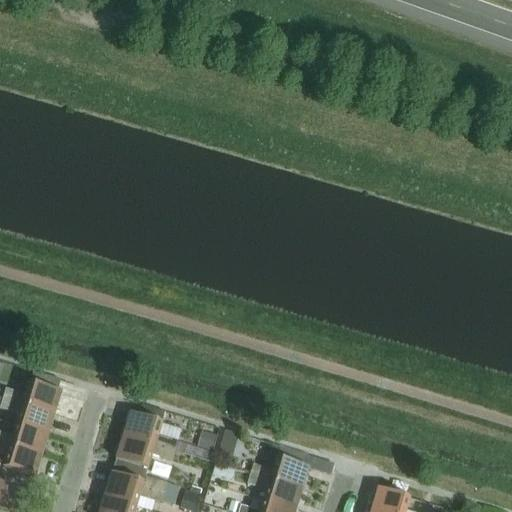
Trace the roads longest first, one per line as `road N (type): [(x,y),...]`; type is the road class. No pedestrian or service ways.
road 1 (unclassified): [(511,130),(49,0)]
road 2 (residential): [(62,511),(97,391)]
